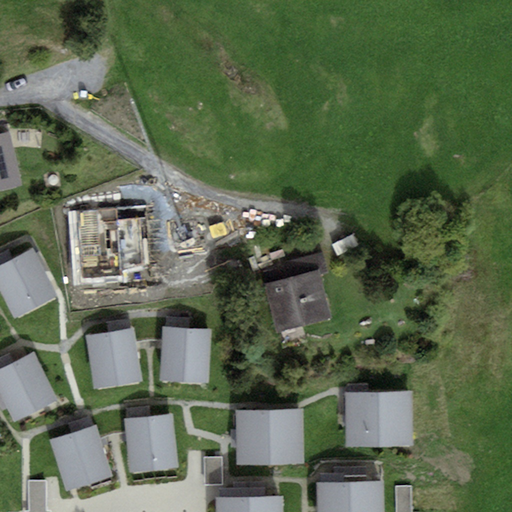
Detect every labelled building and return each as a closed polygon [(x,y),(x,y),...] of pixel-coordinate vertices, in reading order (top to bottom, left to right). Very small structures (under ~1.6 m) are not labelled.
[(0,193),(22,188),(9,133),(0,134),(0,193)] [(57,299),(33,250),(0,266),(0,295),(12,320),(57,299)] [(331,318),(321,273),(328,272),(323,254),(259,269),(274,331),(331,318)] [(207,384),(210,331),(163,328),(160,381),(207,384)] [(142,384),(134,329),(87,336),(94,391),(142,384)] [(57,400),(33,353),(0,369),(0,393),(15,422),(57,400)] [(410,392),(344,394),(346,448),(412,446),(410,392)] [(303,464),(302,411),(236,412),(237,465),(303,464)] [(177,469),(171,416),(125,421),(130,474),(177,469)] [(111,478),(95,427),(51,440),(66,491),(111,478)] [(222,483),(222,459),(204,459),(204,484),(222,483)] [(46,511),(46,483),(29,483),(29,511),(50,511),(51,511),(46,511)] [(383,511),(383,484),(317,485),(317,511),(383,511)] [(411,511),(411,487),(396,488),(397,511),(411,511)] [(282,511),(283,498),(216,498),(215,511),(282,511)]
